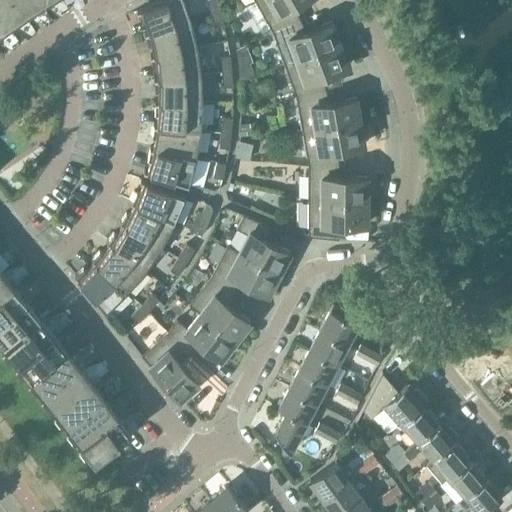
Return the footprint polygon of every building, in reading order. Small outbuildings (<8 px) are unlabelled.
[(16,0),(0,0),(0,11),(9,24),(26,13),(16,0)] [(41,0),(16,0),(26,13),(43,2),(41,0)] [(152,16),(156,28),(191,18),(184,0),(158,0),(137,9),(141,19),(152,16)] [(206,0),(210,12),(220,9),(216,0),(206,0)] [(254,0),(272,30),(300,17),(294,4),(301,0),(254,0)] [(220,9),(210,12),(215,26),(224,24),(220,9)] [(0,11),(0,31),(9,24),(0,11)] [(272,30),(284,63),(340,43),(332,20),(306,30),(300,17),(272,30)] [(159,39),(162,51),(162,52),(197,45),(191,18),(156,28),(145,31),(148,42),(159,39)] [(284,63),(296,96),(326,88),(322,74),(348,65),(340,43),(284,63)] [(164,63),(165,75),(165,76),(201,73),(197,45),(162,52),(162,51),(151,53),(153,64),(164,63)] [(220,55),(222,71),(231,70),(230,55),(220,55)] [(231,70),(222,71),(223,86),(233,85),(231,70)] [(166,88),(166,100),(202,101),(201,73),(165,76),(165,75),(154,76),(155,88),(166,88)] [(253,84),(259,97),(273,90),(268,78),(253,84)] [(296,96),(302,130),(360,120),(356,96),(329,101),(326,88),(296,96)] [(166,112),(165,124),(165,125),(201,129),(202,101),(166,100),(155,99),(155,111),(166,112)] [(223,116),(221,131),(231,132),(233,117),(223,116)] [(302,130),(308,164),(339,162),(338,148),(365,143),(360,120),(302,130)] [(163,136),(161,148),(161,149),(196,156),(201,129),(165,125),(165,124),(154,123),(152,134),(163,136)] [(231,132),(221,131),(219,146),(229,147),(231,132)] [(240,137),(236,152),(251,155),(255,140),(240,137)] [(161,149),(161,148),(150,146),(148,157),(158,160),(155,171),(144,168),(144,170),(189,184),(196,156),(161,149)] [(213,176),(223,178),(226,163),(217,161),(213,176)] [(308,164),(308,199),(367,199),(367,176),(340,176),(339,162),(308,164)] [(131,201),(141,205),(174,221),(185,194),(141,178),(140,179),(151,183),(147,194),(136,190),(131,201)] [(367,199),(308,199),(308,234),(340,237),(340,223),(367,223),(367,199)] [(210,203),(206,202),(193,230),(201,234),(208,220),(208,219),(212,208),(210,203)] [(120,221),(129,227),(130,226),(161,245),(174,221),(141,205),(136,216),(126,211),(120,221)] [(248,233),(239,250),(279,272),(290,251),(266,238),(272,225),(243,213),(236,227),(248,233)] [(107,240),(115,247),(116,246),(145,268),(161,245),(130,226),(129,227),(123,237),(113,231),(107,240)] [(186,243),(178,256),(187,260),(195,248),(186,243)] [(227,244),(210,275),(236,292),(244,280),(268,293),(279,272),(239,250),(227,244)] [(92,258),(100,265),(127,290),(145,268),(116,246),(115,247),(108,256),(99,249),(92,258)] [(187,260),(178,256),(170,269),(178,274),(187,260)] [(100,265),(91,274),(83,266),(75,274),(106,310),(127,290),(100,265)] [(0,295),(15,283),(1,268),(0,268),(0,295)] [(189,303),(199,311),(236,339),(250,320),(229,303),(236,292),(210,275),(189,303)] [(0,322),(28,299),(15,283),(0,295),(0,322)] [(152,292),(141,303),(149,310),(159,299),(152,292)] [(0,340),(4,345),(4,346),(41,315),(28,299),(0,322),(0,340)] [(149,310),(141,303),(131,315),(138,322),(149,310)] [(332,303),(320,327),(347,342),(358,322),(342,314),(344,309),(332,303)] [(177,318),(167,330),(190,351),(199,341),(221,358),(236,339),(199,311),(187,326),(177,318)] [(11,354),(17,361),(17,362),(55,331),(41,315),(4,346),(4,345),(2,347),(9,355),(11,354)] [(320,327),(309,347),(337,362),(347,342),(320,327)] [(190,351),(167,330),(141,354),(180,398),(199,382),(180,361),(190,351)] [(24,370),(30,377),(30,378),(68,347),(55,331),(17,362),(17,361),(15,362),(22,371),(24,370)] [(355,352),(366,358),(371,349),(360,343),(355,352)] [(37,385),(42,393),(43,393),(81,364),(68,347),(30,378),(30,377),(28,378),(35,387),(37,385)] [(309,347),(299,367),(326,381),(337,362),(309,347)] [(371,349),(366,358),(377,364),(382,355),(371,349)] [(49,402),(55,409),(56,410),(94,380),(81,364),(43,393),(42,393),(41,394),(47,403),(49,402)] [(299,367),(289,387),(316,401),(326,381),(299,367)] [(390,397),(398,391),(382,372),(377,382),(390,397)] [(62,418),(67,425),(68,426),(107,397),(94,380),(56,410),(55,409),(53,410),(60,419),(62,418)] [(370,418),(387,404),(385,402),(390,397),(377,382),(363,408),(370,418)] [(335,392),(346,397),(351,388),(340,383),(335,392)] [(401,420),(422,402),(406,384),(398,391),(390,397),(385,402),(387,404),(401,420)] [(278,406),(286,410),(305,421),(316,401),(289,387),(278,406)] [(351,388),(346,397),(357,403),(361,394),(351,388)] [(74,434),(80,441),(80,442),(119,413),(107,397),(68,426),(67,425),(66,426),(72,435),(74,434)] [(417,439),(438,421),(422,402),(401,420),(417,439)] [(305,421),(286,410),(275,431),(290,451),(305,421)] [(80,442),(80,441),(78,442),(85,451),(86,450),(93,459),(132,430),(119,413),(80,442)] [(423,445),(433,457),(454,439),(438,421),(417,439),(404,451),(409,457),(423,445)] [(315,431),(325,436),(330,427),(320,422),(315,431)] [(330,427),(325,436),(336,442),(341,433),(330,427)] [(433,457),(449,475),(470,457),(454,439),(433,457)] [(387,454),(392,460),(404,451),(398,444),(387,454)] [(404,451),(392,460),(397,467),(409,457),(404,451)] [(371,454),(362,461),(368,469),(378,462),(371,454)] [(458,495),(460,498),(486,476),(470,457),(449,475),(462,491),(458,495)] [(310,479),(322,495),(347,477),(335,460),(310,479)] [(368,469),(362,461),(352,468),(358,477),(368,469)] [(486,476),(460,498),(459,499),(464,506),(461,508),(464,511),(481,511),(482,511),(502,495),(486,476)] [(322,495),(334,511),(359,493),(347,477),(322,495)] [(416,492),(421,499),(433,489),(427,483),(416,492)] [(210,499),(220,511),(242,511),(248,508),(236,493),(237,492),(231,485),(230,486),(228,484),(210,499)] [(397,485),(387,492),(393,501),(403,494),(397,485)] [(433,489),(421,499),(427,506),(438,496),(433,489)] [(393,501),(387,492),(376,500),(383,508),(393,501)] [(334,511),(367,511),(371,509),(359,493),(334,511)] [(220,511),(210,499),(194,511),(220,511)]
